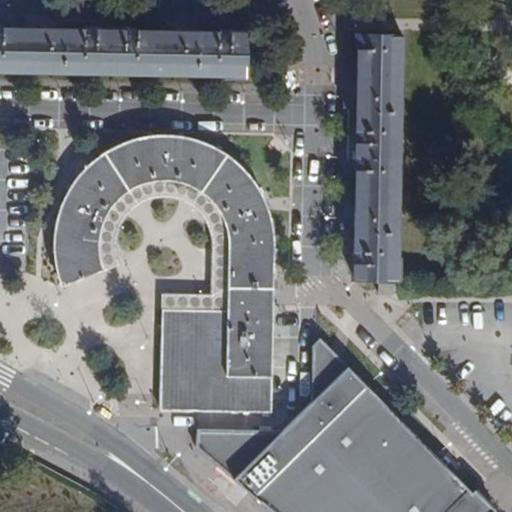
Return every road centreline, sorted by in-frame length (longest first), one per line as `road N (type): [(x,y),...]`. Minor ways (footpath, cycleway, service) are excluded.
road 1 (tertiary): [(0,395),(70,431),(181,511)]
road 2 (unknown): [(511,303),(355,307)]
